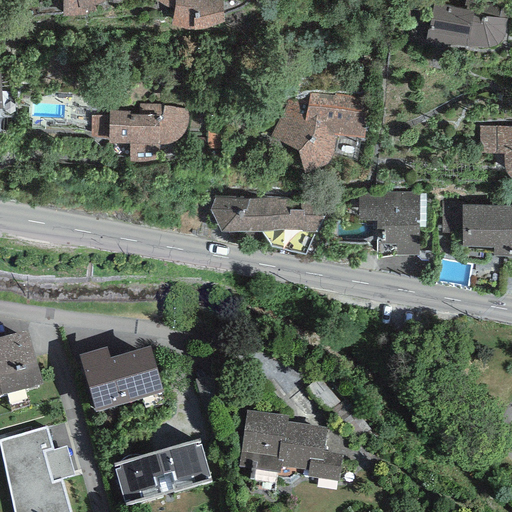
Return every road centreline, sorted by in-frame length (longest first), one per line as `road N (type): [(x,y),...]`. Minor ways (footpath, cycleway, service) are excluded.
road 1 (secondary): [(511,310),(0,216)]
road 2 (residential): [(0,307),(212,340),(292,377)]
